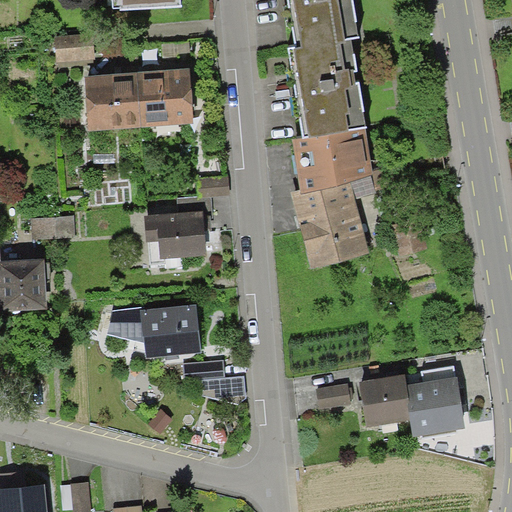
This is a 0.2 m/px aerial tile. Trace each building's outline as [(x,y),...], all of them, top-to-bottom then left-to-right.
[(177,0),(108,0),(109,12),(178,8),(177,0)] [(88,38),(52,41),(54,67),(90,65),(88,38)] [(182,72),(79,79),(83,134),(186,128),(182,72)] [(204,218),(140,222),(142,263),(207,259),(204,218)] [(40,264),(0,266),(0,314),(43,311),(40,264)] [(190,310),(136,315),(141,360),(194,355),(190,310)] [(453,373),(401,384),(411,435),(463,425),(453,373)] [(390,377),(339,387),(348,433),(399,424),(390,377)] [(339,387),(314,390),(316,409),(341,406),(339,387)] [(91,480),(71,484),(76,508),(97,504),(91,480)] [(44,511),(42,489),(0,492),(0,511),(44,511)]
